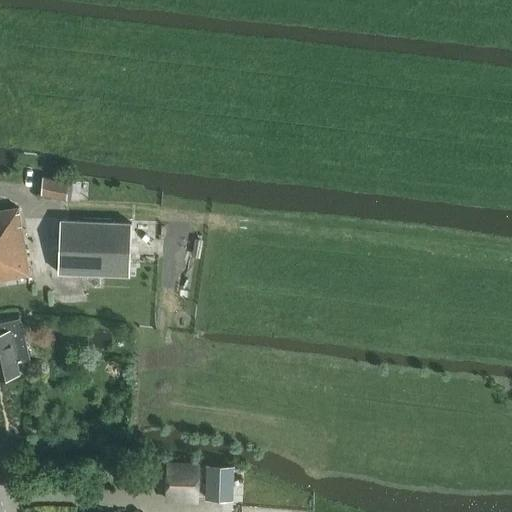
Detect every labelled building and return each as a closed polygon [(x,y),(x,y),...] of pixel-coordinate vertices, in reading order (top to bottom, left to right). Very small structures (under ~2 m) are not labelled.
[(41,194),(68,199),(71,181),(44,176),(41,194)] [(0,276),(30,271),(19,207),(0,210),(0,276)] [(57,272),(129,275),(132,223),(60,220),(57,272)] [(0,376),(20,373),(17,361),(25,359),(22,346),(18,328),(23,327),(21,318),(8,321),(8,317),(0,318),(0,376)] [(197,499),(198,464),(168,463),(167,498),(197,499)] [(205,464),(203,499),(233,500),(235,465),(205,464)]
